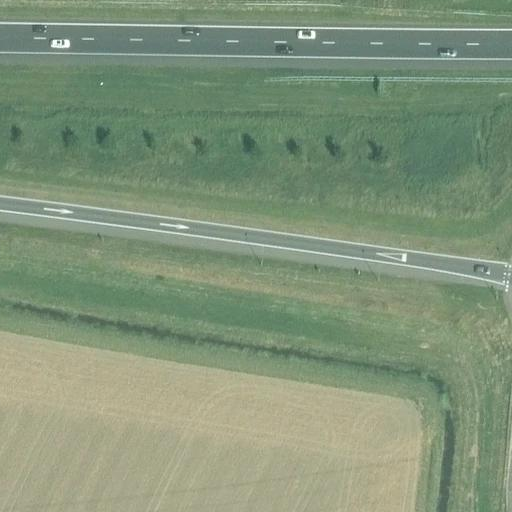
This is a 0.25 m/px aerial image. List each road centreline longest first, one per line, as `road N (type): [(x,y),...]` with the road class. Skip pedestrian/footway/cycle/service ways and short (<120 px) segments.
road 1 (motorway): [(0,204),(511,276)]
road 2 (motorway): [(0,44),(511,50)]
